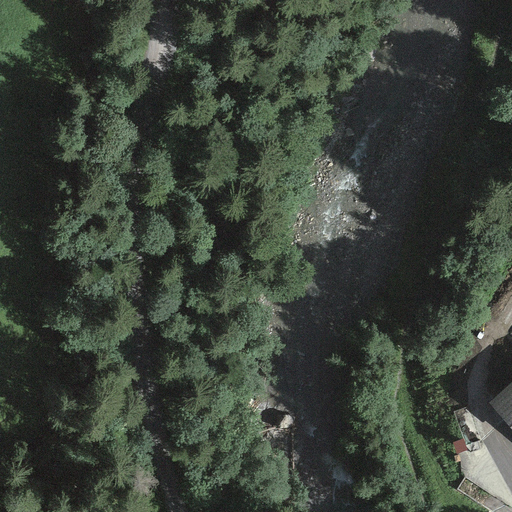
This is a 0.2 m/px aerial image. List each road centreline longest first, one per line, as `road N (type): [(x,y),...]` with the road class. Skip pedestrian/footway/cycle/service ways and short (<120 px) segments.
road 1 (unclassified): [(151,0),(129,188),(131,280),(140,373),(176,511)]
road 2 (track): [(496,441),(479,403),(492,350),(511,314)]
